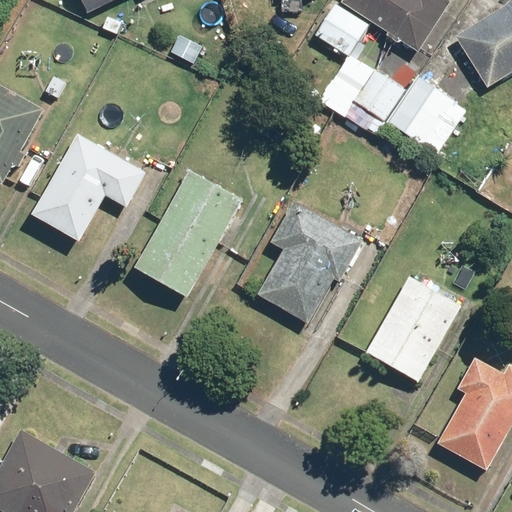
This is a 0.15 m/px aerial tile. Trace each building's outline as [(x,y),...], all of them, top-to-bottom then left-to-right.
[(77,0),(87,19),(124,0),(77,0)] [(445,6),(448,0),(338,0),(334,6),(416,56),(446,6),(445,6)] [(484,93),(511,74),(511,0),(508,0),(501,9),(502,10),(451,43),(484,93)] [(365,30),(332,11),(314,41),(347,60),(365,30)] [(372,75),(354,105),(382,121),(400,92),(372,75)] [(463,109),(417,80),(387,127),(433,156),(463,109)] [(40,113),(22,104),(0,91),(0,183),(3,184),(40,113)] [(29,220),(75,246),(101,200),(124,212),(143,176),(73,139),(54,175),(29,220)] [(133,278),(184,305),(237,205),(187,178),(133,278)] [(251,297),(304,327),(354,240),(301,210),(251,297)] [(363,357),(416,385),(455,313),(403,284),(363,357)] [(511,377),(505,373),(502,379),(469,363),(456,389),(465,394),(433,449),(468,469),(470,464),(484,471),(511,421),(511,377)] [(22,432),(0,468),(0,511),(75,511),(95,477),(71,463),(71,462),(22,432)]
